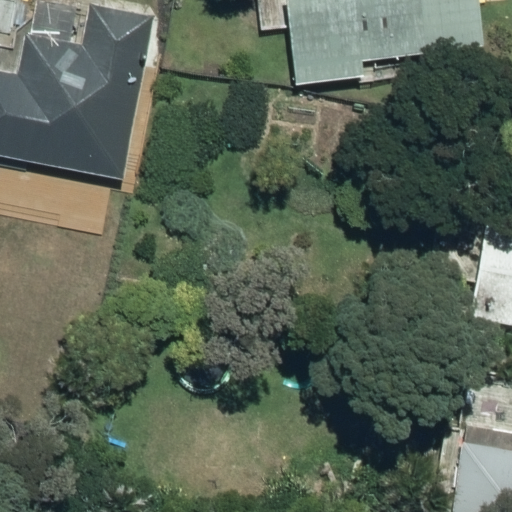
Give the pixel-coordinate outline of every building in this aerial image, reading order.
[(279,0),(291,84),(354,76),(352,60),(473,44),(467,0),(279,0)] [(0,159),(117,182),(148,16),(83,3),(75,45),(14,33),(6,73),(0,72),(0,159)] [(129,150),(148,186),(228,144),(209,107),(129,150)] [(511,194),(507,219),(480,214),(460,312),(511,322),(511,194)] [(439,511),(511,511),(511,435),(454,425),(439,511)]
